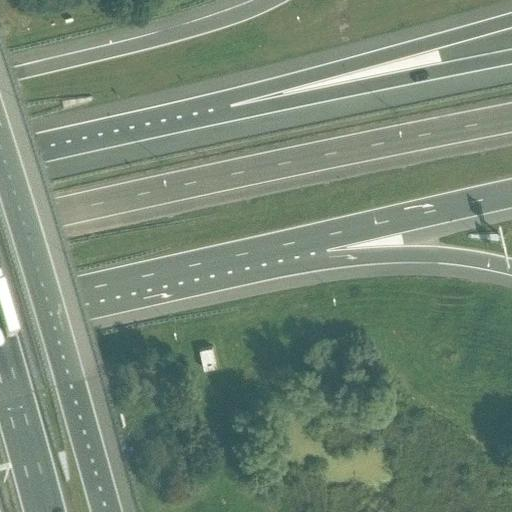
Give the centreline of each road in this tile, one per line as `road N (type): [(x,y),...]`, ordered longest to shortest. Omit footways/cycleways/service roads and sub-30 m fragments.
road 1 (motorway): [(200,265),(511,199)]
road 2 (motorway): [(200,265),(364,257),(511,269)]
road 3 (motorway): [(511,22),(233,111)]
road 4 (motorway): [(272,0),(218,24),(0,78)]
road 5 (motorway): [(511,60),(233,111)]
road 6 (motorway): [(80,450),(0,181)]
road 7 (motorway): [(233,111),(0,164)]
road 8 (motorway): [(0,310),(200,265)]
road 9 (motorway): [(41,511),(0,360)]
